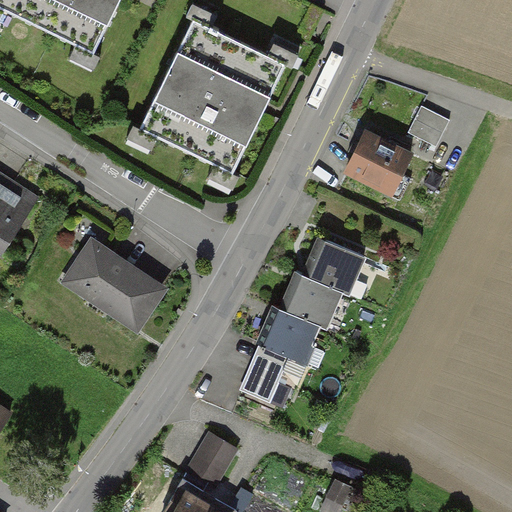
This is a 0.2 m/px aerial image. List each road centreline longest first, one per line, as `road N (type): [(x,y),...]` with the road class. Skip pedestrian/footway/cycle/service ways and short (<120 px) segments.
road 1 (residential): [(79,511),(192,351),(245,259)]
road 2 (residential): [(245,259),(378,0)]
road 3 (residential): [(0,105),(245,259)]
